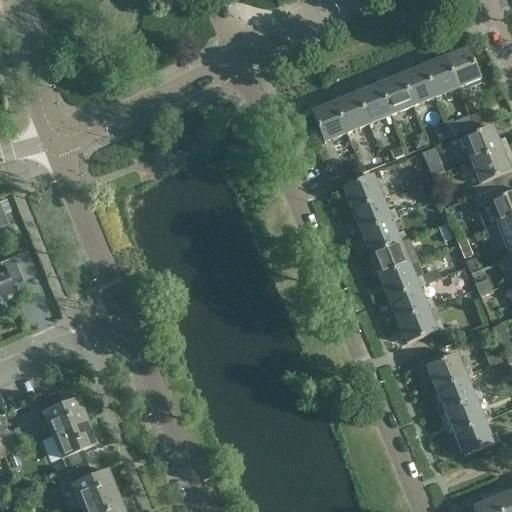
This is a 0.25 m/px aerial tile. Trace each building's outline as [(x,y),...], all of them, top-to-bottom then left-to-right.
[(454,56),(451,49),(441,53),(444,60),(456,90),(479,81),(467,51),(454,56)] [(456,90),(444,60),(432,65),(429,59),(420,62),(422,69),(434,99),(456,90)] [(434,99),(422,69),(409,75),(406,68),(397,72),(400,78),(412,108),(434,99)] [(412,108),(400,78),(388,83),(385,76),(375,80),(390,117),(412,108)] [(390,117),(375,80),(375,81),(378,87),(365,93),(362,86),(353,89),(368,127),(390,117)] [(368,127),(353,89),(352,90),(355,97),(343,102),(340,95),(331,99),(334,106),(346,136),(368,127)] [(346,136),(334,106),(320,111),(317,104),(308,108),(323,145),(346,136)] [(461,133),(491,122),(487,111),(457,121),(461,133)] [(491,129),(461,141),(470,165),(507,150),(504,141),(497,144),(491,129)] [(438,149),(425,152),(431,176),(444,173),(438,149)] [(507,150),(470,165),(479,187),(473,190),(476,200),(488,196),(495,192),(491,183),(510,175),(504,161),(511,158),(507,150)] [(351,213),(382,201),(389,198),(385,188),(378,191),(373,178),(342,190),(351,213)] [(511,194),(491,203),(488,196),(476,200),(480,209),(487,206),(496,228),(511,221),(511,194)] [(0,201),(0,229),(24,221),(16,196),(0,201)] [(382,201),(351,213),(360,235),(391,223),(405,217),(402,210),(395,213),(394,211),(387,213),(382,201)] [(511,221),(496,228),(507,255),(511,253),(511,221)] [(391,223),(360,235),(369,257),(407,242),(403,234),(397,237),(391,223)] [(407,242),(369,257),(378,279),(416,264),(427,259),(424,251),(412,255),(405,258),(400,245),(405,243),(407,247),(415,243),(414,240),(407,242)] [(10,291),(23,286),(13,261),(0,266),(0,267),(2,272),(0,272),(0,307),(14,301),(10,291)] [(416,264),(378,279),(387,301),(425,286),(421,277),(415,280),(409,267),(416,264)] [(425,286),(387,301),(396,323),(434,308),(430,300),(424,303),(418,290),(425,287),(425,286)] [(434,308),(396,323),(405,346),(443,331),(439,322),(433,325),(428,312),(434,309),(434,308)] [(444,331),(447,340),(457,336),(454,327),(444,331)] [(435,391),(466,379),(471,376),(468,367),(462,370),(456,355),(426,368),(435,391)] [(466,379),(435,391),(444,413),(475,401),(493,394),(489,385),(471,392),(466,379)] [(59,395),(45,401),(28,408),(34,422),(46,417),(55,439),(89,426),(80,403),(65,409),(59,395)] [(475,401),(444,413),(453,435),(490,421),(486,411),(480,414),(475,401)] [(490,421),(453,435),(462,458),(499,444),(495,434),(489,436),(484,424),(490,422),(490,421)] [(89,426),(55,439),(65,462),(70,460),(74,472),(69,474),(69,475),(89,467),(84,455),(98,449),(89,426)] [(6,432),(0,434),(0,460),(16,454),(6,432)] [(94,481),(89,467),(69,475),(84,511),(118,497),(109,475),(94,481)] [(500,490),(490,494),(497,511),(511,511),(511,492),(502,496),(500,490)] [(470,511),(497,511),(490,494),(481,498),(483,504),(470,509),(470,511)] [(123,511),(118,497),(84,511),(123,511)]
